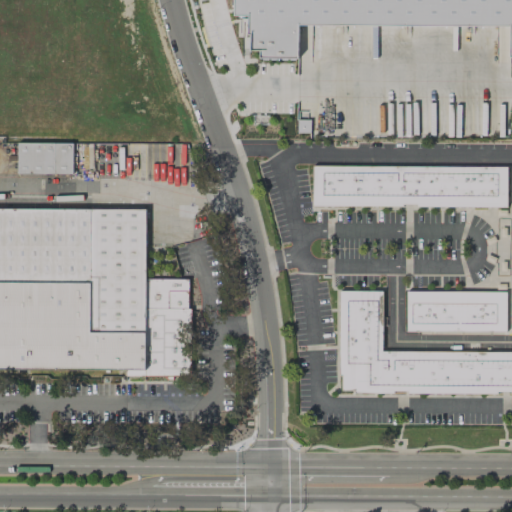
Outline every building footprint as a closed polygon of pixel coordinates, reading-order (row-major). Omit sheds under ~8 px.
[(234,0),(511,0),(511,56),(510,56),(510,24),(297,23),(297,59),(248,59),(249,14),(234,14),(234,0)] [(16,173),(72,174),(72,143),(16,142),(16,173)] [(312,166),(505,168),(505,207),(415,207),(415,204),(401,204),(401,206),(312,206),(312,166)] [(0,208),(145,209),(145,279),(187,279),(187,308),(190,308),(190,376),(126,375),(126,369),(0,368),(0,208)] [(338,291),(381,291),(381,351),(511,351),(511,394),(509,394),(509,392),(496,391),(496,393),(406,393),(406,391),(392,391),(392,393),(353,393),(353,390),(340,390),(340,375),(338,375),(338,291)] [(406,291),(505,292),(505,331),(405,331),(406,291)]
